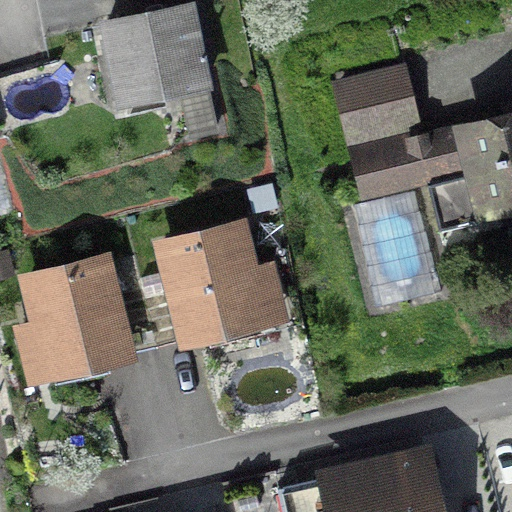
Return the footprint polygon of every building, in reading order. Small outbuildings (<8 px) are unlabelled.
[(128,0),(130,5),(99,12),(118,101),(126,99),(127,104),(176,93),(174,86),(179,85),(190,133),(219,127),(209,81),(215,80),(197,0),(128,0)] [(406,59),(332,77),(361,194),(430,177),(440,215),(475,207),(482,236),(511,228),(511,98),(451,113),(452,117),(423,125),(406,59)] [(254,207),(278,201),(273,178),(248,184),(254,207)] [(247,208),(152,230),(177,340),(289,314),(275,252),(258,256),(247,208)] [(111,242),(16,266),(28,314),(12,318),(28,379),(139,351),(111,242)] [(0,274),(14,270),(7,244),(0,246),(0,274)] [(431,511),(415,449),(173,511),(431,511)]
